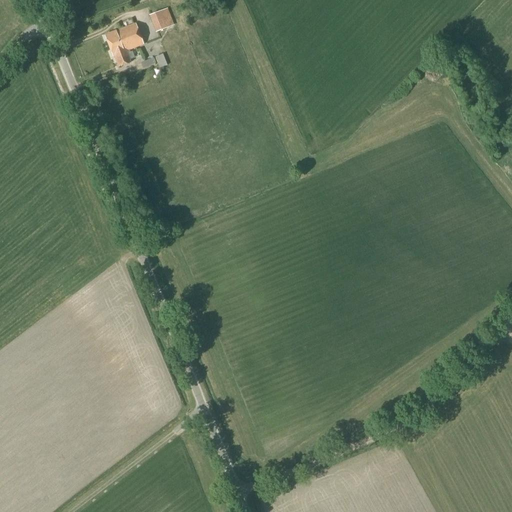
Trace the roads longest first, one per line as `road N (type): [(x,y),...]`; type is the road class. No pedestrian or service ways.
road 1 (unclassified): [(246,511),(47,24)]
road 2 (track): [(511,319),(397,427),(238,492)]
